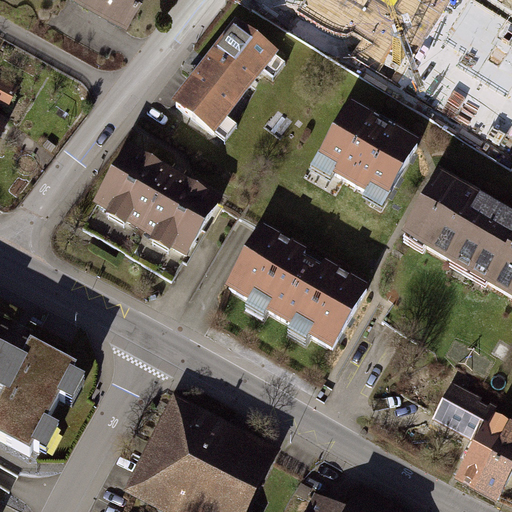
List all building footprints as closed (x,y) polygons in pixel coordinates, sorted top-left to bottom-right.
[(145,0),(96,0),(134,20),(145,0)] [(483,0),(458,40),(511,73),(511,1),(510,0),(483,0)] [(278,66),(231,29),(169,108),(217,145),(278,66)] [(353,109),(318,165),(383,205),(417,149),(353,109)] [(0,144),(9,128),(0,122),(0,144)] [(223,206),(135,153),(101,211),(189,263),(223,206)] [(498,217),(435,182),(401,243),(464,277),(498,217)] [(511,224),(498,217),(464,277),(511,303),(511,224)] [(366,292),(258,230),(221,295),(329,356),(366,292)] [(80,369),(31,342),(0,399),(0,437),(32,455),(80,369)] [(492,410),(458,392),(439,428),(473,445),(492,410)] [(126,493),(161,511),(244,511),(276,453),(174,400),(126,493)] [(511,470),(511,429),(491,419),(460,482),(497,500),(511,470)] [(398,511),(366,496),(358,511),(398,511)] [(315,511),(343,511),(321,501),(315,511)]
